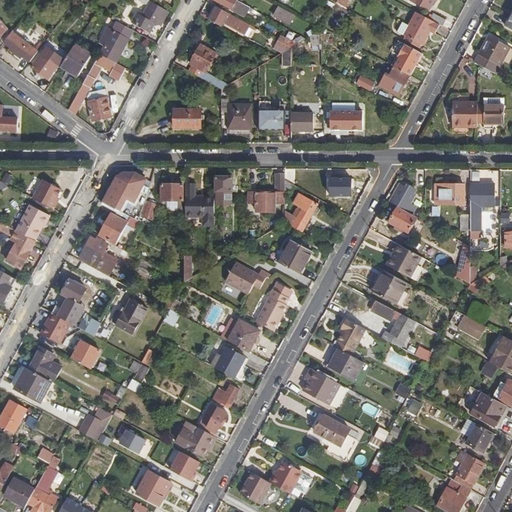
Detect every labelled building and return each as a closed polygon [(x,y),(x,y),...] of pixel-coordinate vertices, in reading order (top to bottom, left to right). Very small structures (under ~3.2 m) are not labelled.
[(151,3),(152,2),(148,0),(134,0),(136,1),(137,0),(138,0),(149,6),(143,17),(140,15),(136,24),(154,34),(158,26),(159,24),(162,25),(169,13),(151,3)] [(252,12),(253,9),(242,3),(235,0),(215,0),(245,16),(248,10),(252,12)] [(436,0),(438,1),(437,0),(410,0),(429,10),(435,0),(436,0)] [(210,20),(222,27),(224,23),(242,33),(246,26),(242,24),(243,21),(217,7),(210,20)] [(275,15),(291,24),(295,16),(279,8),(275,15)] [(404,36),(421,45),(423,46),(431,32),(436,23),(431,20),(416,12),(409,26),(403,22),(397,32),(404,36)] [(440,25),(442,26),(446,20),(434,14),(431,20),(436,23),(440,25)] [(99,55),(116,64),(133,32),(118,22),(112,32),(107,29),(99,44),(104,47),(99,55)] [(435,34),(440,25),(436,23),(431,32),(435,34)] [(309,37),(309,44),(321,44),(321,30),(317,32),(311,36),(309,37)] [(23,57),(30,62),(38,52),(12,31),(11,32),(4,42),(12,48),(9,50),(21,59),(23,57)] [(402,39),(420,49),(421,45),(404,36),(402,39)] [(490,36),(476,63),(478,65),(496,74),(510,48),(490,36)] [(287,45),(292,48),(302,42),(299,38),(287,45)] [(87,79),(94,64),(97,60),(91,56),(92,56),(76,45),(62,66),(78,77),(80,74),(87,79)] [(193,65),(190,72),(218,87),(221,81),(207,72),(216,54),(201,45),(191,64),(193,65)] [(395,67),(411,76),(422,54),(406,45),(399,57),(400,58),(395,67)] [(63,60),(48,48),(33,68),(48,80),(63,60)] [(283,65),(291,65),(292,48),(283,53),(283,65)] [(69,111),(75,115),(86,95),(85,94),(101,68),(94,64),(87,79),(69,111)] [(399,97),(411,76),(395,67),(391,76),(388,74),(381,87),(399,97)] [(357,84),(370,91),(375,84),(362,76),(357,84)] [(222,89),(229,85),(221,81),(218,87),(222,89)] [(89,103),(93,121),(111,117),(109,99),(89,103)] [(478,124),(484,124),(484,125),(504,125),(504,99),(484,99),(484,105),(478,105),(478,124)] [(222,100),(222,113),(228,113),(229,130),(252,130),(251,105),(228,105),(228,100),(222,100)] [(261,102),(261,110),(271,110),(271,102),(261,102)] [(453,128),(478,128),(478,124),(478,105),(478,103),(453,103),(453,128)] [(3,106),(0,105),(0,130),(17,132),(18,118),(3,118),(3,106)] [(271,110),(261,110),(260,130),(285,130),(285,111),(271,110)] [(174,111),(174,128),(201,129),(201,111),(174,111)] [(332,130),(334,130),(350,130),(363,130),(363,112),(332,112),(332,130)] [(292,114),(292,131),(314,131),(314,114),(292,114)] [(148,202),(151,188),(145,187),(147,181),(124,173),(118,178),(105,203),(119,211),(138,221),(143,215),(145,213),(148,202)] [(285,182),(285,174),(277,174),(276,194),(251,194),(251,204),(257,203),(256,213),(276,213),(276,205),(283,204),(283,194),(285,194),(285,192),(285,182)] [(232,206),(232,179),(216,179),(216,206),(232,206)] [(331,180),(330,196),(351,196),(351,179),(331,180)] [(32,199),(52,210),(55,202),(53,202),(55,198),(59,189),(40,181),(32,199)] [(203,227),(214,227),(215,196),(196,196),(196,184),(186,184),(186,218),(203,218),(203,227)] [(185,211),(185,186),(161,185),(161,204),(167,204),(166,210),(185,211)] [(407,188),(401,185),(391,203),(395,206),(399,208),(412,215),(416,208),(410,205),(415,196),(413,195),(416,190),(408,186),(407,188)] [(464,185),(436,185),(435,204),(464,205),(464,185)] [(471,231),(471,232),(479,232),(479,207),(495,207),(495,204),(495,187),(471,187),(471,215),(471,231)] [(288,226),(302,233),(317,205),(300,195),(294,205),(298,207),(288,226)] [(159,207),(148,202),(145,213),(143,215),(155,222),(159,207)] [(30,206),(16,231),(34,241),(42,228),(45,223),(46,224),(50,217),(30,206)] [(409,233),(417,218),(412,215),(399,208),(391,223),(397,227),(396,229),(403,234),(404,231),(409,233)] [(136,230),(140,222),(138,221),(119,211),(116,217),(111,214),(99,235),(117,244),(128,225),(136,230)] [(500,223),(509,223),(509,214),(501,214),(500,223)] [(461,231),(471,231),(471,215),(461,215),(461,231)] [(21,269),(36,242),(34,241),(16,231),(0,222),(0,234),(17,244),(7,261),(21,269)] [(310,238),(322,244),(325,238),(314,231),(310,238)] [(91,238),(79,260),(109,277),(116,262),(102,254),(107,246),(95,239),(94,240),(91,238)] [(280,265),(300,275),(312,253),(292,242),(280,265)] [(458,276),(473,284),(471,247),(464,243),(458,276)] [(411,279),(422,257),(399,245),(388,266),(411,279)] [(131,261),(134,256),(117,247),(115,252),(131,261)] [(500,267),(505,269),(511,265),(511,262),(511,260),(507,263),(500,267)] [(266,279),(271,276),(261,270),(258,275),(237,263),(226,282),(250,295),(254,288),(260,291),(266,279)] [(16,280),(0,271),(0,303),(2,305),(16,280)] [(403,291),(407,283),(385,271),(373,292),(402,309),(410,295),(403,291)] [(52,314),(71,324),(81,330),(84,326),(89,316),(82,312),(85,307),(79,304),(87,289),(71,281),(70,280),(62,294),(68,298),(63,308),(57,304),(52,314)] [(257,323),(275,332),(280,323),(278,322),(281,315),(284,316),(289,307),(287,305),(290,299),(282,294),(285,288),(278,284),(257,323)] [(473,284),(471,288),(481,294),(484,290),(473,284)] [(294,292),(285,288),(282,294),(290,299),(294,292)] [(117,325),(134,334),(148,308),(131,300),(117,325)] [(170,310),(176,313),(181,304),(175,301),(170,310)] [(401,348),(415,322),(377,302),(372,310),(391,321),(393,317),(399,320),(391,333),(386,331),(382,338),(401,348)] [(478,337),(484,325),(462,313),(455,325),(478,337)] [(52,314),(41,333),(41,334),(60,345),(71,324),(52,314)] [(222,338),(249,353),(260,332),(240,321),(239,322),(233,319),(222,338)] [(335,347),(340,350),(352,356),(366,330),(346,319),(341,328),(344,330),(341,335),(335,347)] [(102,324),(97,336),(107,340),(112,328),(102,324)] [(84,326),(81,330),(94,337),(96,333),(84,326)] [(494,348),(511,358),(511,340),(504,336),(502,335),(498,342),(494,348)] [(449,347),(453,343),(442,337),(439,342),(449,347)] [(81,342),(71,359),(91,370),(101,352),(81,342)] [(173,354),(176,348),(167,343),(164,349),(173,354)] [(151,344),(146,355),(153,359),(159,348),(151,344)] [(28,369),(53,383),(62,368),(51,363),(55,356),(40,348),(28,369)] [(216,369),(235,379),(246,358),(228,348),(216,369)] [(492,353),(511,363),(511,358),(494,348),(492,353)] [(354,381),(364,363),(352,356),(340,350),(329,367),(354,381)] [(511,363),(492,353),(491,355),(511,366),(511,363)] [(487,362),(511,375),(511,366),(491,355),(487,362)] [(130,371),(135,374),(140,365),(135,362),(130,371)] [(486,363),(481,373),(491,378),(496,369),(486,363)] [(149,369),(142,366),(134,379),(141,383),(149,369)] [(28,369),(27,369),(15,389),(41,404),(53,383),(28,369)] [(328,406),(340,384),(311,369),(307,376),(311,378),(303,392),(328,406)] [(511,382),(509,381),(506,386),(501,383),(493,397),(511,407),(511,382)] [(401,384),(397,394),(407,399),(412,389),(401,384)] [(213,402),(228,410),(230,408),(231,408),(240,390),(231,386),(227,394),(220,390),(213,402)] [(109,401),(118,406),(127,389),(123,388),(117,399),(112,396),(109,401)] [(501,430),(507,419),(501,416),(506,406),(483,393),(471,414),(501,430)] [(0,420),(0,423),(17,433),(29,411),(10,401),(0,420)] [(421,406),(414,402),(409,411),(417,415),(421,406)] [(202,430),(214,437),(226,414),(212,406),(209,413),(212,415),(209,421),(211,422),(210,424),(207,422),(202,430)] [(507,419),(511,409),(506,406),(501,416),(507,419)] [(102,422),(93,439),(98,442),(99,441),(102,434),(113,416),(100,408),(95,418),(102,422)] [(315,432),(324,416),(320,413),(310,430),(315,432)] [(89,415),(80,431),(93,439),(102,422),(95,418),(89,415)] [(26,425),(35,430),(40,421),(30,416),(26,425)] [(348,429),(324,416),(315,432),(323,437),(321,442),(328,446),(324,451),(344,462),(355,441),(345,435),(348,429)] [(465,446),(482,455),(494,434),(466,418),(460,429),(471,435),(465,446)] [(213,446),(217,438),(214,437),(202,430),(188,422),(176,443),(203,458),(206,451),(210,444),(213,446)] [(402,431),(395,427),(391,435),(398,439),(402,431)] [(120,444),(140,454),(147,440),(127,431),(120,444)] [(377,440),(384,443),(388,435),(382,432),(377,440)] [(111,439),(102,434),(99,441),(107,446),(111,439)] [(487,457),(499,437),(494,434),(482,455),(487,457)] [(381,448),(384,443),(377,440),(373,437),(370,442),(381,448)] [(461,485),(470,491),(485,464),(462,451),(456,462),(463,465),(454,482),(461,485)] [(16,466),(21,456),(14,453),(9,462),(16,466)] [(42,453),(39,459),(49,465),(52,459),(42,453)] [(194,474),(200,463),(181,453),(171,471),(193,482),(197,475),(194,474)] [(58,459),(54,457),(52,459),(49,465),(35,491),(28,503),(35,507),(32,511),(51,511),(58,499),(50,495),(51,493),(47,491),(57,473),(52,470),(58,459)] [(0,489),(2,491),(14,468),(3,462),(0,466),(0,489)] [(269,482),(272,484),(290,494),(293,488),(303,494),(311,479),(301,474),(302,473),(284,462),(280,469),(278,472),(275,471),(269,482)] [(138,495),(160,507),(167,494),(169,496),(174,486),(172,485),(172,484),(151,472),(138,495)] [(269,482),(252,473),(240,494),(260,505),(272,484),(269,482)] [(365,477),(355,496),(354,497),(359,500),(370,479),(365,477)] [(5,496),(11,500),(26,508),(28,503),(35,491),(14,479),(5,496)] [(460,487),(461,485),(454,482),(452,480),(438,506),(448,511),(458,511),(470,492),(460,487)] [(79,511),(82,507),(82,506),(68,498),(60,511),(79,511)] [(9,503),(24,511),(26,508),(11,500),(9,503)]
